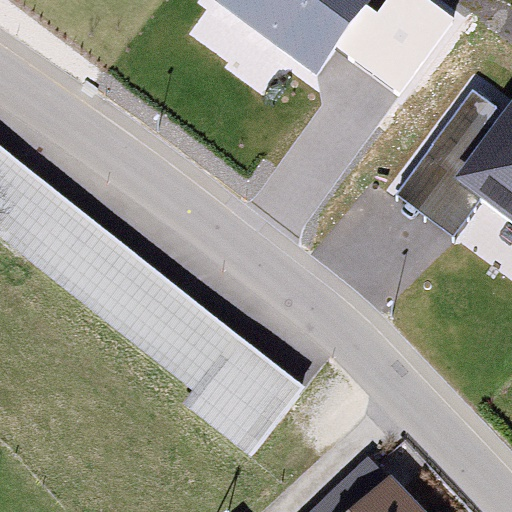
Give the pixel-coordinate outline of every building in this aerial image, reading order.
[(366,0),(213,0),(317,71),(334,46),(363,4),(366,0)] [(388,0),(378,14),(363,4),(334,46),(402,92),(453,18),(427,0),(388,0)] [(474,94),(402,193),(450,228),(477,191),(511,217),(511,108),(506,117),(474,94)] [(0,134),(0,234),(191,391),(179,406),(251,465),(313,390),(0,134)] [(417,511),(393,485),(363,511),(417,511)]
